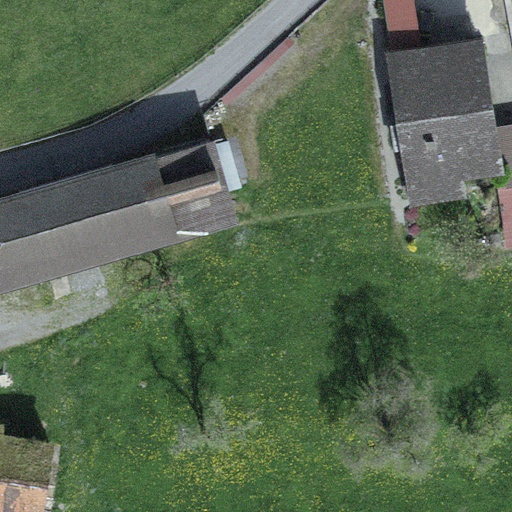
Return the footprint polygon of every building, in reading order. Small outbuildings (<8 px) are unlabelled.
[(411,0),(388,0),(395,43),(418,40),(411,0)] [(411,147),(415,177),(456,171),(494,165),(475,46),(397,59),(407,123),(411,147)] [(407,123),(394,125),(398,149),(411,147),(407,123)] [(0,273),(229,205),(209,140),(113,169),(112,165),(0,198),(0,273)] [(415,177),(419,197),(459,191),(456,171),(415,177)] [(511,181),(496,184),(504,241),(511,240),(511,181)] [(0,511),(37,511),(50,444),(1,435),(3,424),(0,423),(0,511)]
